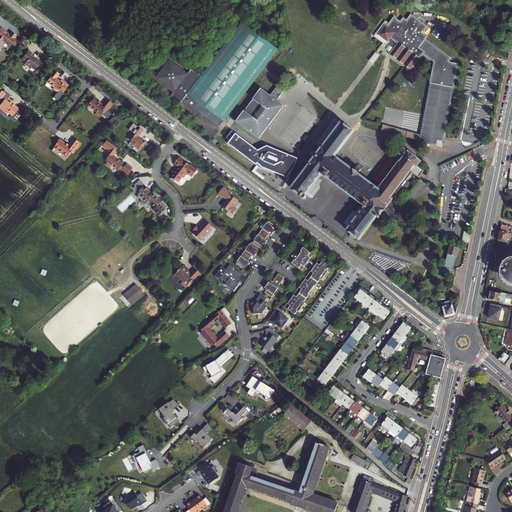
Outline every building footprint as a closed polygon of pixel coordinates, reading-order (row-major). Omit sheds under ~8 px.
[(175,100),(175,101),(179,104),(181,102),(183,100),(187,103),(218,128),(226,117),(229,114),(263,69),(278,49),(242,22),(202,75),(192,68),(188,73),(169,59),(155,78),(174,92),(170,96),(175,100)] [(0,44),(3,41),(9,47),(15,40),(14,39),(16,36),(11,32),(9,34),(9,35),(6,33),(7,32),(1,28),(0,28),(0,44)] [(388,43),(384,48),(387,50),(390,52),(393,48),(388,43)] [(34,70),(41,62),(35,58),(34,59),(32,57),(34,55),(28,50),(21,59),(25,62),(24,64),(30,69),(31,67),(34,70)] [(376,51),(370,60),(374,63),(380,54),(376,51)] [(59,74),(54,70),(50,75),(51,75),(46,82),(54,88),(53,89),(57,93),(59,91),(62,93),(68,86),(61,80),(60,81),(56,78),(59,74)] [(276,87),(270,96),(271,97),(276,101),(283,92),(276,87)] [(452,87),(442,136),(442,140),(438,140),(437,141),(443,142),(444,137),(453,87),(452,87)] [(261,89),(236,120),(247,128),(249,125),(253,128),(253,130),(258,134),(260,136),(268,125),(263,122),(270,114),(275,117),(282,108),(279,106),(274,102),(273,103),(269,100),(271,97),(270,96),(261,89)] [(3,93),(0,90),(0,99),(3,101),(0,104),(0,109),(6,115),(8,113),(12,116),(11,118),(15,121),(19,116),(15,113),(18,108),(10,102),(9,103),(6,100),(10,95),(5,91),(3,93)] [(273,103),(274,102),(279,106),(281,104),(276,101),(271,97),(269,100),(273,103)] [(105,114),(113,104),(107,99),(103,104),(101,103),(100,104),(98,103),(93,99),(88,106),(97,112),(95,114),(100,117),(104,113),(105,114)] [(263,122),(268,125),(275,117),(270,114),(263,122)] [(316,143),(322,147),(341,123),(335,118),(316,143)] [(341,123),(322,147),(317,155),(314,153),(318,148),(315,146),(306,159),(308,161),(310,158),(313,160),(291,188),(301,195),(301,198),(303,199),(304,199),(306,197),(306,195),(311,199),(313,198),(320,189),(320,185),(322,181),(319,178),(322,174),(365,206),(362,210),(359,207),(356,211),(352,211),(344,222),(344,224),(349,227),(347,230),(349,232),(359,240),(376,217),(378,218),(384,210),(385,208),(386,207),(412,173),(418,178),(423,171),(417,166),(420,161),(414,156),(415,155),(413,154),(412,155),(403,148),(395,160),(396,161),(379,183),(376,188),(357,174),(361,170),(356,166),(353,171),(335,157),(353,132),(351,130),(350,128),(346,124),(345,122),(341,123)] [(421,134),(386,124),(384,131),(420,141),(421,134)] [(257,136),(258,134),(253,130),(253,128),(249,125),(247,128),(257,136)] [(129,143),(133,147),(134,146),(139,149),(141,145),(143,146),(146,142),(140,138),(139,140),(137,138),(138,136),(140,133),(135,129),(130,135),(129,134),(126,138),(130,141),(129,143)] [(244,141),(235,134),(227,144),(256,166),(257,164),(261,166),(260,167),(287,178),(294,166),(298,158),(266,146),(257,151),(244,141)] [(72,152),(72,153),(80,143),(74,138),(69,145),(66,143),(65,144),(59,139),(56,143),(58,144),(54,148),(67,158),(72,152)] [(128,174),(132,168),(127,163),(125,166),(123,164),(124,163),(114,156),(117,152),(111,147),(105,155),(108,157),(106,160),(107,161),(105,164),(110,168),(112,165),(119,170),(120,169),(128,174)] [(396,161),(395,160),(390,156),(373,179),(379,183),(396,161)] [(189,175),(192,177),(197,170),(191,165),(190,165),(180,158),(175,164),(180,168),(177,171),(175,169),(172,172),(174,174),(171,177),(179,183),(183,177),(184,178),(187,174),(189,176),(189,175)] [(148,193),(149,192),(143,186),(141,189),(138,192),(139,193),(137,195),(139,197),(138,198),(142,203),(143,202),(144,201),(147,205),(148,204),(151,204),(152,206),(156,210),(159,207),(159,206),(162,203),(158,199),(160,197),(158,196),(156,195),(156,194),(154,193),(153,194),(153,195),(152,195),(150,195),(148,193)] [(224,201),(219,207),(227,214),(228,214),(231,216),(235,210),(232,208),(237,202),(228,196),(229,195),(227,192),(222,189),(216,195),(224,201)] [(237,262),(235,264),(243,270),(244,268),(246,266),(247,266),(250,262),(248,261),(252,255),(254,257),(257,253),(256,252),(258,250),(259,248),(260,248),(262,246),(263,244),(264,245),(267,241),(265,239),(269,233),(271,235),(274,231),(273,231),(275,228),(276,226),(268,221),(267,223),(267,222),(260,231),(253,240),(254,241),(252,243),(251,242),(250,244),(249,244),(243,253),(236,262),(237,262)] [(203,239),(210,232),(209,231),(211,229),(203,222),(199,226),(200,227),(197,230),(195,228),(191,232),(193,234),(191,236),(199,243),(203,239)] [(506,243),(507,239),(509,240),(511,233),(508,233),(509,229),(511,229),(510,232),(511,232),(511,227),(501,224),(498,241),(506,243)] [(458,248),(450,245),(444,267),(452,269),(455,257),(456,257),(458,248)] [(304,266),(305,264),(308,260),(310,258),(313,254),(303,247),(300,250),(299,250),(296,254),(293,259),(294,259),(291,263),(302,271),(305,266),(304,266)] [(287,303),(284,307),(294,314),(297,311),(298,311),(305,302),(304,302),(309,294),(310,295),(316,287),(315,286),(320,279),(321,279),(328,270),(327,269),(329,266),(319,259),(316,262),(317,263),(315,265),(312,269),(311,271),(310,271),(304,278),(305,279),(304,281),(299,287),(293,295),(292,297),(289,301),(287,303)] [(313,265),(311,268),(312,269),(315,265),(308,260),(305,264),(307,265),(309,262),(313,265)] [(511,260),(510,261),(508,263),(506,264),(504,266),(503,268),(503,270),(502,272),(503,275),(503,277),(504,279),(506,281),(508,282),(510,283),(511,284),(511,260)] [(220,278),(226,283),(225,285),(226,286),(233,290),(232,291),(234,292),(239,285),(237,283),(239,279),(242,275),(233,269),(234,268),(230,265),(226,270),(222,266),(218,272),(215,277),(217,278),(218,278),(220,279),(220,278)] [(193,272),(188,277),(187,277),(185,275),(186,274),(180,270),(173,278),(180,285),(179,287),(183,291),(185,289),(189,285),(192,282),(192,283),(198,277),(193,272)] [(267,290),(264,293),(271,298),(278,288),(277,288),(279,286),(278,285),(284,277),(279,273),(273,281),(271,280),(270,283),(268,285),(267,284),(264,288),(267,290)] [(418,283),(410,277),(403,286),(410,292),(418,283)] [(122,295),(132,305),(145,293),(136,283),(122,295)] [(458,289),(452,285),(450,288),(459,296),(460,292),(458,289)] [(355,297),(363,303),(368,296),(360,290),(355,297)] [(500,294),(490,292),(489,299),(510,304),(511,298),(511,297),(511,294),(511,295),(506,294),(501,293),(500,294)] [(257,303),(253,308),(254,314),(263,314),(267,307),(265,306),(267,303),(264,302),(266,299),(260,294),(255,301),(257,303)] [(363,303),(370,308),(375,301),(368,296),(363,303)] [(370,308),(377,313),(382,307),(375,301),(370,308)] [(442,303),(446,317),(455,315),(451,301),(442,303)] [(500,320),(501,305),(489,304),(488,318),(500,320)] [(389,312),(382,307),(377,313),(384,319),(389,312)] [(370,308),(368,311),(375,316),(377,313),(370,308)] [(282,329),(289,319),(276,309),(268,320),(272,323),(273,322),(282,329)] [(200,328),(204,332),(219,319),(226,328),(231,324),(226,317),(221,310),(214,316),(211,318),(203,325),(200,328)] [(357,329),(363,333),(369,326),(363,321),(357,329)] [(404,323),(398,330),(404,335),(410,327),(404,323)] [(266,329),(267,335),(260,345),(269,351),(280,335),(270,328),(266,329)] [(309,329),(305,333),(309,337),(314,334),(309,329)] [(352,336),(358,341),(363,333),(357,329),(352,336)] [(399,342),(404,335),(398,330),(393,337),(399,342)] [(212,342),(218,349),(231,339),(224,331),(212,342)] [(290,344),(303,351),(311,339),(303,334),(301,337),(296,335),(290,344)] [(346,343),(352,348),(358,341),(352,336),(346,343)] [(393,337),(387,345),(393,349),(396,351),(402,344),(399,342),(393,337)] [(341,350),(347,355),(352,348),(346,343),(341,350)] [(388,356),(393,349),(387,345),(380,355),(387,360),(388,361),(390,358),(388,356)] [(423,352),(413,349),(412,352),(410,361),(408,369),(414,371),(417,358),(429,361),(425,374),(431,376),(441,378),(446,359),(444,358),(423,352)] [(335,358),(341,362),(347,355),(341,350),(335,358)] [(210,378),(214,382),(226,371),(221,367),(220,365),(229,357),(225,353),(216,360),(204,368),(206,371),(209,370),(212,376),(210,378)] [(499,360),(503,363),(508,356),(504,353),(500,358),(499,360)] [(330,365),(336,369),(341,362),(335,358),(330,365)] [(324,372),(330,376),(336,369),(330,365),(324,372)] [(364,376),(371,382),(376,375),(369,370),(364,376)] [(325,384),(330,376),(324,372),(319,379),(325,384)] [(381,384),(386,378),(378,372),(376,375),(371,382),(379,387),(381,384)] [(381,384),(388,389),(393,383),(386,378),(381,384)] [(260,394),(265,396),(266,400),(269,399),(270,400),(275,391),(261,382),(260,383),(258,382),(256,384),(250,380),(246,387),(259,395),(260,394)] [(395,395),(398,392),(400,388),(402,386),(399,383),(397,386),(393,383),(388,389),(395,395)] [(336,398),(341,392),(334,386),(327,395),(334,401),(336,398)] [(405,397),(410,391),(402,386),(400,388),(398,392),(405,397)] [(417,396),(410,391),(405,397),(412,403),(417,396)] [(341,392),(336,398),(343,403),(348,397),(341,392)] [(351,409),(355,402),(348,397),(343,403),(351,409)] [(163,418),(167,424),(168,423),(169,423),(172,427),(176,424),(174,421),(177,418),(173,412),(174,412),(173,411),(174,409),(179,403),(174,399),(169,402),(160,408),(165,416),(163,418)] [(356,416),(362,408),(355,402),(351,409),(349,411),(356,416)] [(500,413),(506,423),(503,425),(506,430),(511,425),(511,415),(511,414),(511,413),(511,412),(509,408),(508,409),(504,403),(502,404),(501,403),(497,406),(497,407),(494,409),(496,411),(495,411),(496,413),(497,413),(498,415),(500,413)] [(292,404),(284,414),(304,430),(312,420),(292,404)] [(233,412),(226,405),(222,409),(225,411),(224,413),(229,417),(230,417),(234,420),(233,421),(237,425),(243,418),(242,417),(243,415),(246,418),(251,413),(245,407),(237,414),(234,412),(233,412)] [(275,416),(280,411),(284,409),(281,406),(277,409),(272,412),(275,416)] [(362,408),(356,416),(364,422),(370,413),(362,408)] [(377,419),(370,413),(364,422),(363,422),(370,428),(377,419)] [(395,423),(388,417),(383,423),(390,429),(395,423)] [(388,432),(395,438),(402,429),(395,423),(390,429),(388,432)] [(204,427),(198,434),(196,432),(191,436),(196,440),(197,439),(205,447),(206,446),(207,446),(211,442),(210,441),(213,438),(208,432),(208,431),(204,427)] [(402,444),(404,440),(409,434),(402,429),(395,438),(402,444)] [(353,436),(356,439),(362,433),(358,430),(353,436)] [(409,434),(404,440),(412,446),(416,440),(409,434)] [(366,448),(372,452),(374,450),(376,448),(378,445),(372,441),(366,448)] [(417,446),(416,445),(412,450),(415,451),(419,453),(423,443),(419,441),(417,446)] [(237,511),(246,486),(247,484),(253,486),(252,488),(291,502),(291,504),(295,505),(296,503),(304,506),(303,508),(314,511),(334,511),(337,507),(338,503),(313,494),(329,447),(316,442),(299,492),(256,477),(258,471),(252,469),(252,467),(239,462),(235,473),(238,474),(224,511),(237,511)] [(152,471),(160,467),(156,460),(150,462),(147,455),(148,454),(143,445),(138,448),(140,452),(136,454),(134,455),(132,456),(136,463),(139,462),(145,473),(152,469),(152,471)] [(374,450),(372,452),(380,458),(383,453),(376,448),(374,450)] [(485,460),(491,469),(506,458),(500,449),(499,450),(496,452),(494,449),(490,452),(492,455),(484,460),(485,460)] [(359,464),(362,466),(365,468),(368,469),(371,464),(368,462),(365,461),(362,459),(359,457),(357,456),(354,454),(351,459),(353,461),(356,463),(359,464)] [(413,468),(417,461),(410,456),(408,455),(407,458),(406,457),(403,463),(413,468)] [(371,464),(368,469),(376,474),(379,468),(372,462),(371,464)] [(394,467),(388,462),(385,465),(391,470),(394,467)] [(413,468),(403,463),(400,471),(402,473),(402,474),(404,475),(409,479),(413,468)] [(210,464),(196,470),(199,476),(203,474),(208,483),(220,477),(214,465),(211,467),(210,464)] [(486,471),(475,468),(472,481),(475,482),(480,484),(482,484),(486,471)] [(402,511),(406,496),(399,494),(372,483),(374,478),(364,475),(350,511),(402,511)] [(470,487),(468,496),(467,501),(469,502),(478,504),(481,494),(480,494),(481,489),(470,487)] [(126,495),(125,502),(128,503),(132,509),(136,506),(136,505),(138,504),(139,506),(140,506),(139,506),(147,501),(148,501),(142,492),(138,495),(136,492),(130,496),(126,495)] [(198,511),(208,505),(209,505),(212,503),(207,497),(204,499),(201,495),(187,505),(191,509),(186,511),(184,511),(182,509),(176,511),(198,511)] [(107,509),(102,511),(119,511),(112,501),(104,506),(107,509)] [(476,511),(478,504),(469,502),(467,501),(465,506),(463,511),(476,511)]
